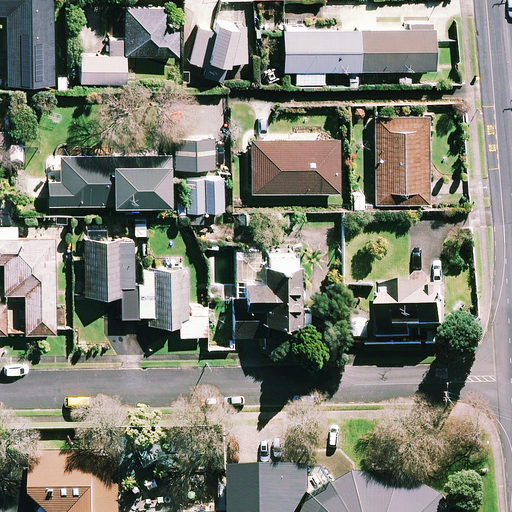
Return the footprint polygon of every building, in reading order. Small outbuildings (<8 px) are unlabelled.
[(6,81),(53,81),(52,0),(0,0),(0,12),(6,12),(6,81)] [(168,3),(127,2),(127,37),(109,37),(109,50),(178,52),(178,26),(167,25),(168,3)] [(274,6),(259,6),(259,24),(274,24),(274,6)] [(245,21),(192,19),(190,62),(206,63),(205,76),(224,77),(225,59),(243,60),(245,21)] [(446,39),(446,21),(404,21),(404,25),(282,26),(282,67),(295,67),(295,81),(322,81),(322,67),(434,66),(434,39),(446,39)] [(126,54),(80,52),(79,79),(125,81),(126,54)] [(428,201),(427,112),(374,113),(375,201),(428,201)] [(0,156),(10,157),(10,130),(0,129),(0,156)] [(224,155),(224,134),(174,133),(174,165),(214,165),(214,154),(224,155)] [(339,190),(338,136),(250,136),(250,190),(339,190)] [(169,198),(168,149),(60,152),(61,178),(46,178),(47,202),(169,198)] [(223,208),(222,175),(186,176),(187,222),(202,221),(202,208),(223,208)] [(21,224),(0,223),(0,259),(4,260),(4,291),(24,291),(24,302),(0,302),(0,329),(54,330),(54,236),(21,236),(21,224)] [(148,320),(180,320),(180,332),(209,332),(209,302),(186,303),(186,264),(134,264),(133,236),(84,236),(84,292),(120,291),(120,314),(148,314),(148,320)] [(299,313),(298,247),(235,248),(236,287),(221,287),(222,332),(264,332),(264,313),(299,313)] [(446,286),(382,283),(380,336),(398,337),(399,325),(420,326),(445,327),(446,286)] [(150,443),(137,451),(148,470),(161,462),(150,443)] [(400,475),(353,472),(307,496),(307,469),(226,468),(226,511),(217,511),(119,511),(117,454),(30,452),(27,496),(44,511),(450,511),(441,496),(400,475)] [(219,478),(187,477),(187,504),(218,505),(219,478)]
